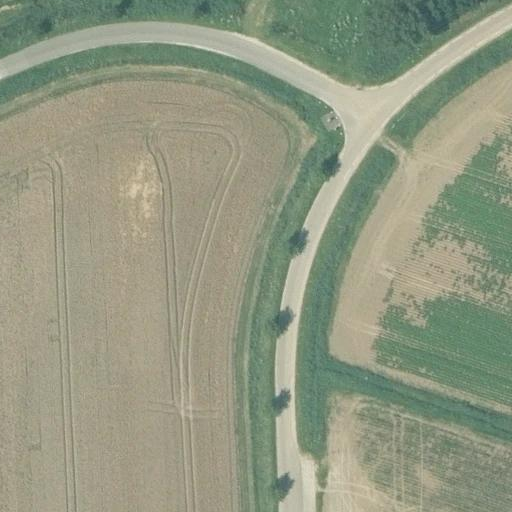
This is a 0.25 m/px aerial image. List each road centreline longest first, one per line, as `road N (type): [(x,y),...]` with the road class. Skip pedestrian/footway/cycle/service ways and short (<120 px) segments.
road 1 (unclassified): [(288,511),(296,295),(336,170),(367,122)]
road 2 (unclassified): [(0,71),(70,38),(156,27),(215,36),(367,122)]
road 3 (unclassified): [(367,122),(511,21)]
